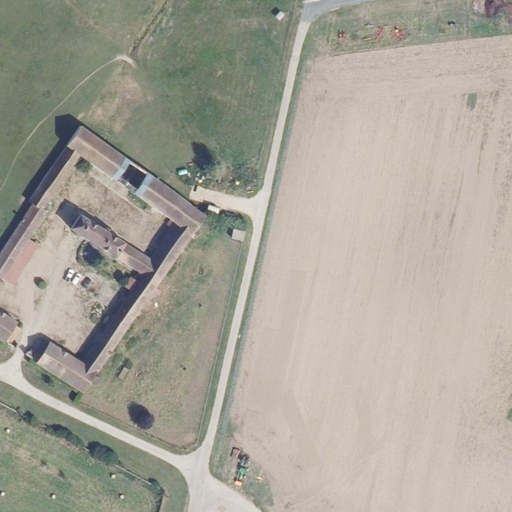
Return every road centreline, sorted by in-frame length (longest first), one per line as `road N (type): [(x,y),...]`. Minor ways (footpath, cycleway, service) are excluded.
road 1 (unclassified): [(203,475),(309,7)]
road 2 (unclassified): [(203,475),(0,375)]
